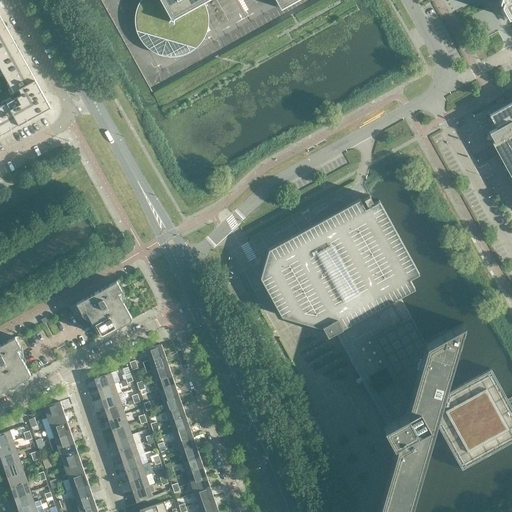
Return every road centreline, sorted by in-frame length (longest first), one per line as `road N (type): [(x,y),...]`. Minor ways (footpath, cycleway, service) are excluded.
road 1 (residential): [(181,265),(279,179),(453,83),(408,0)]
road 2 (residential): [(285,511),(196,302)]
road 3 (residential): [(174,315),(239,511)]
road 4 (unknown): [(124,0),(147,42),(180,58),(281,0)]
road 5 (residential): [(181,265),(95,104)]
road 6 (unknown): [(305,336),(277,268),(298,251),(330,324)]
road 7 (residential): [(119,511),(72,369)]
road 8 (unknown): [(367,306),(394,281),(383,254),(364,220),(329,232)]
road 9 (residential): [(70,115),(9,0)]
